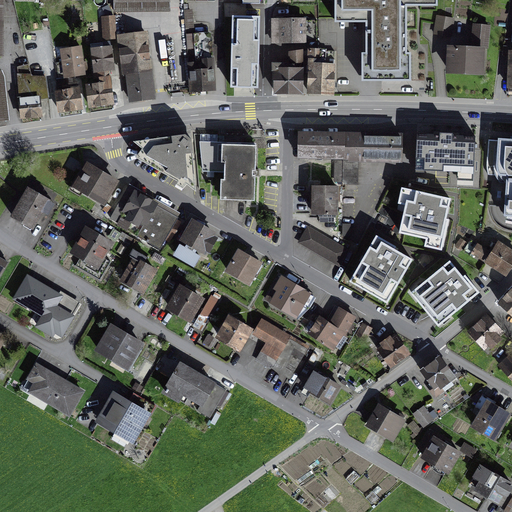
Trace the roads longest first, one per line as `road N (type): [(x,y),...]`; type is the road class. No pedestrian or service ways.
road 1 (residential): [(109,126),(124,167),(435,347)]
road 2 (primary): [(109,126),(266,110),(511,114)]
road 3 (residential): [(97,295),(323,427)]
road 4 (residential): [(323,427),(466,511)]
road 5 (unclassified): [(323,427),(435,347)]
